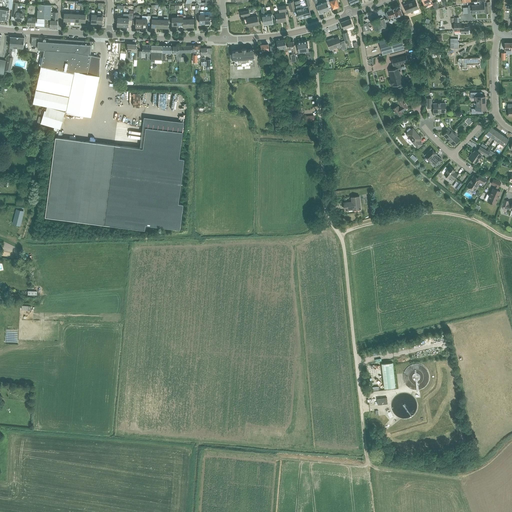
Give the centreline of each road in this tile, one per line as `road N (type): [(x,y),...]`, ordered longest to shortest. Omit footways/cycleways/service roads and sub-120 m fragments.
road 1 (unclassified): [(361,423),(344,244),(325,206),(313,28)]
road 2 (track): [(338,234),(419,213),(475,219)]
road 3 (track): [(0,236),(28,239),(47,133)]
